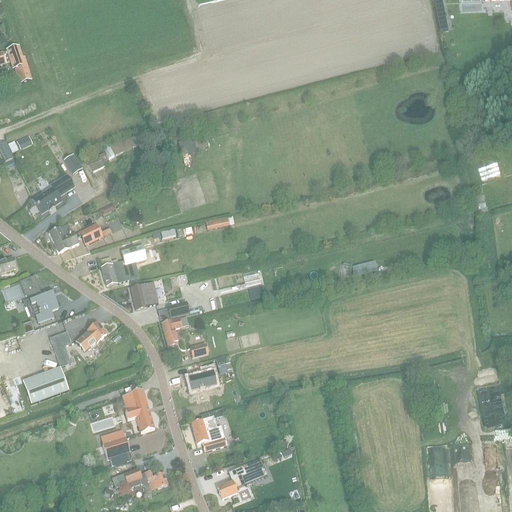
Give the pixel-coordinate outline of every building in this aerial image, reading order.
[(441,0),(434,0),(436,9),(437,15),(445,14),(443,8),(441,0)] [(0,65),(5,64),(4,62),(9,60),(12,70),(17,69),(22,83),(30,80),(24,59),(21,60),(17,48),(7,52),(7,53),(0,54),(0,65)] [(25,136),(15,140),(18,146),(27,142),(25,136)] [(193,137),(178,141),(182,155),(196,151),(193,137)] [(101,148),(104,153),(87,162),(93,174),(104,168),(102,164),(114,158),(114,157),(123,153),(120,148),(126,145),(122,138),(101,148)] [(14,142),(8,145),(12,154),(18,152),(14,143),(14,142)] [(0,146),(0,153),(5,164),(13,160),(5,144),(0,146)] [(73,157),(63,163),(72,176),(81,170),(73,157)] [(7,164),(9,171),(16,168),(13,162),(7,164)] [(51,189),(32,202),(41,215),(48,211),(48,212),(54,208),(54,207),(61,203),(58,198),(73,189),(66,177),(50,187),(51,189)] [(482,196),(477,198),(475,198),(477,205),(479,214),(487,212),(483,196),(482,196)] [(205,223),(207,232),(229,227),(227,218),(205,223)] [(84,247),(102,238),(96,225),(74,236),(72,233),(68,225),(59,229),(49,234),(58,254),(78,245),(76,240),(80,238),(84,247)] [(160,234),(162,241),(175,237),(174,231),(160,234)] [(127,267),(146,262),(142,247),(121,253),(123,264),(101,270),(106,288),(123,283),(120,272),(127,270),(127,267)] [(0,274),(0,275),(17,270),(13,259),(5,262),(4,260),(0,260),(0,274)] [(354,276),(361,275),(359,266),(352,267),(354,276)] [(29,299),(32,307),(29,308),(33,317),(35,317),(38,323),(53,318),(50,312),(58,310),(50,289),(42,292),(43,294),(40,295),(35,282),(34,278),(20,283),(25,296),(28,295),(29,299)] [(131,290),(136,312),(146,309),(144,300),(146,300),(145,296),(143,296),(141,287),(131,290)] [(249,291),(251,301),(259,299),(266,297),(263,287),(249,291)] [(168,311),(157,314),(160,324),(190,316),(187,305),(168,310),(168,311)] [(178,346),(174,331),(182,329),(180,320),(171,322),(161,325),(167,349),(178,346)] [(75,344),(84,354),(96,344),(96,345),(106,336),(97,325),(87,333),(87,334),(75,344)] [(66,335),(49,341),(60,369),(70,365),(64,348),(70,346),(66,335)] [(189,350),(191,360),(207,355),(205,346),(189,350)] [(64,369),(17,386),(24,405),(71,387),(64,369)] [(202,377),(188,380),(191,394),(216,388),(211,370),(201,372),(202,377)] [(120,399),(127,422),(136,419),(141,435),(154,431),(142,393),(120,399)] [(202,422),(191,425),(197,446),(203,444),(204,446),(209,445),(222,441),(223,440),(220,428),(216,429),(214,421),(225,417),(225,416),(224,415),(223,410),(222,411),(202,416),(200,417),(202,422)] [(125,440),(103,447),(107,461),(129,454),(125,440)] [(204,446),(203,447),(205,454),(225,448),(223,440),(222,441),(209,445),(204,446)] [(282,441),(280,447),(287,449),(289,443),(282,441)] [(232,484),(217,490),(222,502),(237,496),(234,491),(241,488),(238,483),(264,472),(260,461),(228,475),(232,484)] [(153,479),(152,479),(149,472),(140,476),(138,470),(123,476),(111,480),(115,489),(126,485),(138,481),(139,485),(143,487),(146,495),(167,487),(163,475),(153,479)] [(106,490),(103,496),(109,499),(111,493),(106,490)]
